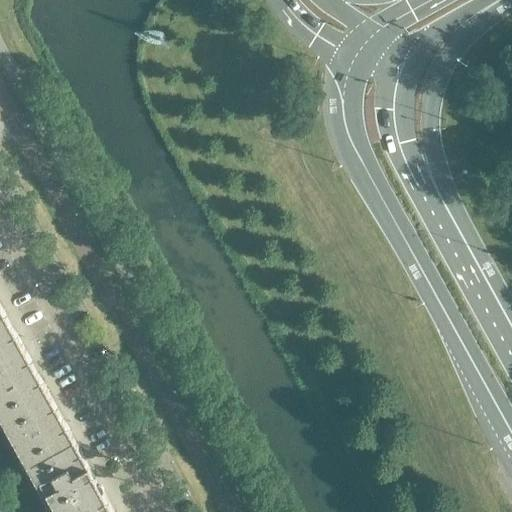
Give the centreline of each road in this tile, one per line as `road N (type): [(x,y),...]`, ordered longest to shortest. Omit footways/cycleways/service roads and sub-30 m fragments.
road 1 (secondary): [(353,60),(343,91),(348,133),(511,436)]
road 2 (residential): [(160,511),(0,225)]
road 3 (secondary): [(511,344),(403,156),(393,109),(400,70)]
road 4 (secondary): [(400,70),(437,29),(495,0)]
